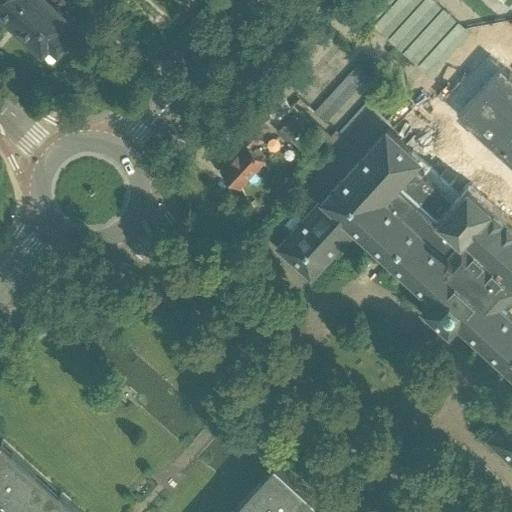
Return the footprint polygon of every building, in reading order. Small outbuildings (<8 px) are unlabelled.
[(0,0),(0,11),(6,17),(21,0),(0,0)] [(21,0),(6,17),(43,51),(50,44),(58,52),(72,37),(63,29),(70,22),(45,0),(21,0)] [(459,0),(484,21),(503,0),(459,0)] [(511,71),(492,53),(447,103),(452,108),(439,122),(436,119),(431,125),(434,128),(414,150),(390,128),(281,246),(312,275),(358,226),(434,296),(425,305),(451,329),(460,319),(511,367),(511,415),(491,438),(511,456),(511,218),(510,217),(511,214),(511,71)] [(264,102),(273,117),(290,107),(281,91),(264,102)] [(288,140),(304,122),(294,112),(278,130),(288,140)] [(301,126),(290,138),(300,146),(301,145),(311,154),(322,142),(311,133),(310,134),(301,126)] [(260,177),(270,167),(264,161),(265,160),(253,149),(261,140),(249,129),(224,157),(229,161),(221,170),(229,178),(229,180),(234,185),(237,184),(240,187),(254,171),(260,177)] [(2,439),(0,440),(0,507),(5,511),(301,511),(314,498),(316,500),(317,499),(276,461),(275,463),(277,465),(234,511),(80,511),(2,442),(3,440),(2,439)]
